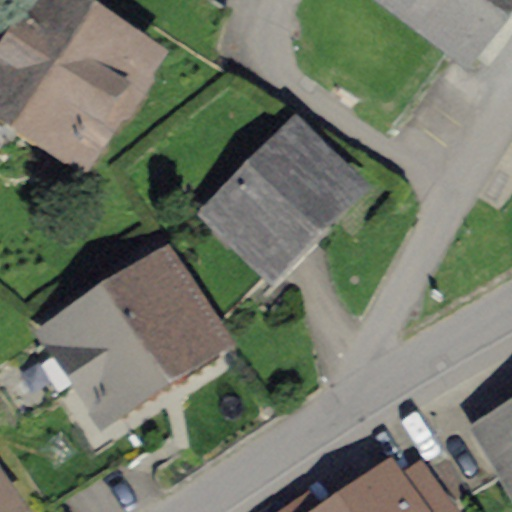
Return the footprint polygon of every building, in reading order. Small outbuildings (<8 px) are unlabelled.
[(0,147),(77,192),(150,67),(35,0),(30,0),(0,51),(0,147)] [(511,0),(386,0),(484,58),(511,11),(511,0)] [(363,193),(292,131),(197,237),(268,300),(363,193)] [(234,370),(164,263),(25,353),(95,460),(234,370)] [(511,412),(481,429),(511,489),(511,412)] [(418,511),(399,482),(352,511),(418,511)]
